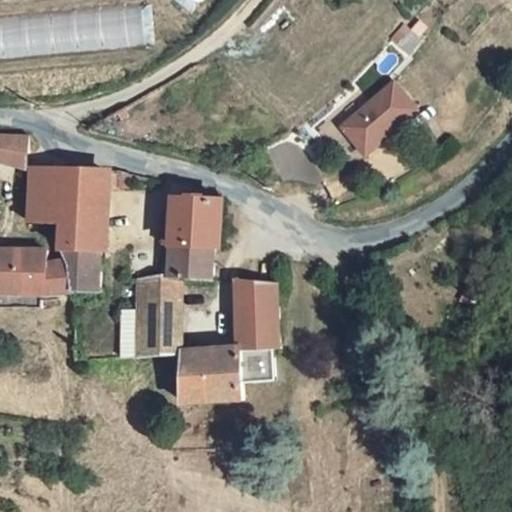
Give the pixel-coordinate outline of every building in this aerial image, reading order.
[(0,20),(0,59),(144,47),(141,8),(0,20)] [(416,110),(393,82),(340,124),(363,153),(416,110)] [(0,156),(30,166),(32,135),(0,133),(0,156)] [(130,184),(133,172),(118,167),(34,169),(34,223),(63,225),(62,250),(68,259),(74,266),(78,292),(105,290),(106,184),(130,184)] [(220,246),(225,246),(227,200),(207,199),(208,196),(189,194),(188,198),(179,197),(178,245),(220,246)] [(219,275),(220,246),(178,245),(176,281),(185,280),(204,282),(219,275)] [(74,266),(68,259),(51,265),(51,252),(1,253),(1,290),(6,292),(17,292),(17,306),(33,307),(30,293),(55,293),(78,292),(74,266)] [(141,355),(182,352),(185,280),(176,281),(143,281),(141,355)] [(241,348),(245,348),(283,345),(278,284),(238,282),(238,349),(241,348)] [(17,292),(6,292),(6,306),(17,306),(17,292)] [(30,293),(33,307),(55,306),(55,293),(30,293)] [(250,398),(245,348),(241,348),(238,349),(187,353),(189,403),(250,398)]
